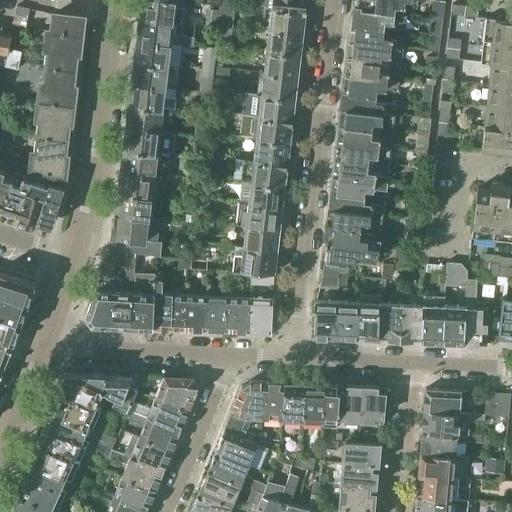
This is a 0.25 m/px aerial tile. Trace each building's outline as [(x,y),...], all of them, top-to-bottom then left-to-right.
[(140,0),(139,18),(173,21),(181,22),(183,7),(182,7),(183,0),(180,0),(140,0)] [(259,0),(259,6),(271,7),(305,12),(306,2),(306,0),(259,0)] [(354,0),(354,7),(394,12),(394,4),(416,6),(416,0),(354,0)] [(435,0),(432,0),(430,16),(435,17),(443,18),(445,1),(435,0)] [(221,5),(221,10),(219,23),(232,24),(234,3),(230,2),(222,1),(221,5)] [(451,13),(477,16),(478,7),(452,4),(451,13)] [(14,15),(23,17),(27,18),(29,9),(16,6),(14,15)] [(271,7),(268,28),(302,32),(304,14),(305,14),(305,12),(271,7)] [(354,7),(352,24),(383,27),(384,19),(405,22),(406,14),(394,12),(354,7)] [(205,25),(219,27),(219,23),(221,10),(207,8),(205,25)] [(54,14),(52,27),(81,30),(82,17),(54,14)] [(431,24),(430,33),(439,34),(440,34),(443,18),(435,17),(430,16),(429,24),(431,24)] [(139,18),(136,39),(170,43),(193,46),(193,38),(171,36),(173,21),(139,18)] [(480,63),(491,64),(511,65),(511,20),(485,18),(480,63)] [(219,23),(219,27),(216,44),(229,46),(232,24),(219,23)] [(352,24),(350,40),(402,47),(403,38),(382,35),(383,27),(352,24)] [(50,52),(48,66),(73,69),(75,52),(78,52),(81,30),(52,27),(48,27),(45,51),(50,52)] [(268,28),(266,50),(300,55),(302,32),(268,28)] [(0,31),(0,51),(7,53),(8,49),(11,34),(0,31)] [(439,34),(430,33),(429,33),(427,50),(437,51),(439,34)] [(448,38),(446,57),(458,59),(461,39),(448,38)] [(136,39),(133,61),(167,65),(170,43),(136,39)] [(350,40),(348,57),(400,63),(401,55),(402,47),(350,40)] [(205,46),(202,69),(213,71),(216,48),(205,46)] [(8,49),(7,53),(5,67),(17,70),(21,52),(8,49)] [(266,50),(263,71),(297,76),(300,55),(266,50)] [(425,66),(435,67),(435,64),(436,57),(427,56),(425,66)] [(348,57),(346,74),(398,80),(399,71),(400,63),(348,57)] [(133,61),(131,83),(165,87),(167,65),(133,61)] [(511,65),(491,64),(489,84),(511,86),(511,65)] [(42,80),(39,100),(72,104),(74,87),(71,86),(73,69),(48,66),(47,80),(42,80)] [(445,66),(443,79),(453,80),(455,67),(445,66)] [(199,91),(201,91),(210,92),(213,71),(202,69),(199,91)] [(263,71),(261,93),(294,97),(297,76),(263,71)] [(346,74),(344,90),(375,95),(376,86),(397,89),(398,80),(346,74)] [(453,80),(443,79),(442,92),(452,93),(453,80)] [(131,83),(128,104),(162,108),(165,87),(131,83)] [(424,84),(422,101),(431,102),(433,85),(424,84)] [(511,86),(489,84),(486,106),(511,108),(511,86)] [(344,90),(342,106),(394,113),(395,105),(374,102),(375,95),(344,90)] [(210,92),(201,91),(200,102),(209,103),(210,92)] [(259,107),(258,116),(292,120),(294,97),(261,93),(253,92),(252,106),(259,107)] [(42,121),(40,136),(65,138),(67,121),(70,122),(72,104),(39,100),(37,121),(42,121)] [(440,109),(438,122),(448,123),(450,101),(441,100),(440,109)] [(420,117),(421,117),(429,117),(431,102),(422,101),(420,117)] [(128,104),(126,126),(160,130),(162,108),(128,104)] [(342,106),(340,124),(371,128),(392,130),(394,113),(342,106)] [(511,108),(486,106),(484,128),(511,131),(511,108)] [(258,116),(256,137),(289,141),(292,120),(258,116)] [(421,117),(419,134),(427,135),(429,117),(421,117)] [(2,122),(0,140),(13,141),(15,123),(2,122)] [(448,123),(438,122),(436,135),(446,136),(448,123)] [(194,135),(197,135),(205,136),(206,125),(196,124),(194,135)] [(339,135),(338,141),(390,147),(391,138),(392,130),(371,128),(340,124),(339,135)] [(126,126),(123,149),(157,153),(160,130),(126,126)] [(511,131),(484,128),(481,150),(511,153),(511,131)] [(419,134),(417,150),(425,152),(427,135),(419,134)] [(31,166),(41,169),(64,174),(66,156),(63,155),(65,138),(40,136),(38,149),(34,149),(31,166)] [(256,137),(253,159),(287,163),(289,141),(256,137)] [(390,147),(338,141),(336,157),(367,161),(388,164),(389,156),(390,147)] [(204,145),(204,153),(218,154),(219,146),(204,145)] [(123,149),(120,170),(154,173),(157,153),(123,149)] [(417,150),(414,167),(423,168),(425,152),(417,150)] [(204,153),(203,158),(203,161),(216,163),(218,154),(204,153)] [(367,161),(336,157),(334,174),(386,180),(388,164),(367,161)] [(287,163),(253,159),(245,158),(242,178),(251,179),(250,180),(284,184),(287,163)] [(0,209),(1,210),(12,179),(2,176),(4,170),(0,168),(0,209)] [(37,180),(49,183),(62,185),(64,174),(41,169),(37,180)] [(120,170),(118,191),(152,195),(154,173),(120,170)] [(27,191),(31,178),(14,172),(12,179),(1,210),(19,215),(27,191)] [(334,174),(332,191),(363,195),(364,186),(385,189),(386,180),(334,174)] [(19,215),(38,222),(45,197),(49,183),(37,180),(31,178),(27,191),(19,215)] [(243,179),(240,201),(281,207),(284,184),(250,180),(243,179)] [(471,236),(511,241),(511,192),(508,192),(509,183),(491,181),(490,190),(477,188),(471,236)] [(45,197),(38,222),(46,224),(51,226),(52,221),(63,186),(62,185),(49,183),(45,197)] [(412,183),(410,200),(419,201),(421,184),(412,183)] [(200,184),(198,196),(208,197),(209,185),(200,184)] [(114,213),(148,218),(149,218),(152,195),(118,191),(115,213),(114,213)] [(332,191),(330,207),(382,214),(383,205),(362,203),(363,195),(332,191)] [(208,197),(198,196),(195,218),(205,220),(208,197)] [(410,200),(408,217),(416,218),(417,218),(419,201),(410,200)] [(236,223),(245,224),(279,229),(281,207),(240,201),(239,201),(236,223)] [(328,225),(359,228),(380,231),(381,223),(382,214),(330,207),(328,225)] [(109,250),(135,253),(179,258),(190,259),(191,245),(162,242),(162,240),(156,240),(158,227),(147,226),(148,218),(114,213),(111,235),(110,235),(108,250),(109,250)] [(405,234),(406,234),(414,235),(416,218),(408,217),(407,217),(405,234)] [(245,224),(243,246),(276,250),(279,229),(245,224)] [(328,225),(326,241),(378,247),(380,231),(359,228),(328,225)] [(403,250),(412,251),(413,247),(414,235),(406,234),(405,234),(403,250)] [(378,247),(326,241),(323,268),(339,270),(347,271),(348,261),(355,262),(356,253),(377,256),(378,247)] [(191,245),(190,259),(201,260),(201,246),(191,245)] [(276,250),(243,246),(242,254),(234,253),(232,271),(235,271),(251,272),(262,272),(274,273),(274,270),(274,269),(276,250)] [(126,265),(126,269),(134,269),(135,253),(109,250),(109,251),(106,250),(101,269),(114,269),(114,265),(126,265)] [(412,264),(413,257),(413,252),(412,251),(403,250),(398,250),(397,265),(412,266),(412,264)] [(495,263),(479,261),(478,274),(511,277),(511,258),(496,257),(495,263)] [(190,259),(179,258),(178,268),(190,268),(190,259)] [(446,262),(445,281),(466,282),(467,270),(462,265),(461,263),(446,262)] [(382,263),(381,278),(392,279),(393,264),(382,263)] [(103,325),(111,325),(112,290),(113,290),(114,269),(101,269),(98,280),(97,280),(85,316),(86,316),(91,324),(91,325),(103,325)] [(131,326),(134,273),(134,269),(126,269),(125,291),(113,290),(112,290),(111,325),(131,326)] [(339,270),(339,276),(338,286),(347,287),(347,271),(339,270)] [(0,272),(0,292),(26,303),(34,283),(24,280),(0,272)] [(250,284),(273,285),(274,273),(262,272),(251,272),(250,284)] [(131,326),(152,327),(154,277),(153,277),(153,278),(146,277),(146,274),(134,273),(131,326)] [(339,276),(322,274),(322,275),(319,287),(338,288),(338,286),(339,276)] [(152,327),(169,328),(170,293),(162,292),(162,278),(154,277),(152,327)] [(445,281),(445,283),(460,284),(459,295),(465,295),(466,282),(445,281)] [(464,306),(463,342),(485,344),(487,307),(475,307),(475,283),(466,282),(465,295),(464,306)] [(0,314),(20,322),(26,303),(0,292),(0,314)] [(169,328),(181,328),(183,294),(170,293),(169,328)] [(181,328),(204,329),(206,295),(183,294),(181,328)] [(423,294),(423,304),(421,340),(421,341),(442,342),(444,305),(444,299),(444,296),(423,294)] [(205,330),(226,331),(227,296),(206,295),(204,329),(205,329),(205,330)] [(226,331),(248,332),(250,297),(227,296),(226,331)] [(497,336),(511,337),(511,297),(501,296),(497,336)] [(250,297),(248,332),(271,333),(272,298),(250,297)] [(336,336),(337,300),(315,299),(315,300),(314,335),(336,336)] [(336,336),(357,337),(359,301),(337,300),(336,336)] [(357,337),(378,338),(379,302),(359,301),(357,337)] [(378,338),(400,339),(401,303),(379,302),(378,338)] [(400,339),(421,340),(423,304),(401,303),(400,339)] [(442,342),(463,342),(464,306),(444,305),(442,342)] [(0,335),(13,341),(20,322),(0,314),(0,335)] [(0,335),(0,357),(5,360),(13,341),(0,335)] [(63,376),(102,390),(103,389),(101,388),(106,374),(65,372),(63,376)] [(121,413),(126,415),(128,409),(132,400),(135,392),(141,375),(106,374),(101,388),(103,389),(102,390),(122,400),(118,411),(122,413),(121,413)] [(57,391),(94,407),(102,390),(63,376),(57,391)] [(155,396),(187,410),(188,410),(198,386),(197,386),(192,378),(163,376),(155,396)] [(223,430),(243,437),(248,425),(245,424),(248,418),(249,419),(250,417),(261,418),(263,381),(250,380),(250,381),(241,386),(223,430)] [(263,381),(261,418),(282,419),(284,382),(263,381)] [(284,382),(282,419),(303,420),(304,383),(284,382)] [(304,383),(303,420),(323,421),(324,384),(304,383)] [(324,384),(323,421),(322,427),(336,427),(336,420),(337,420),(340,385),(324,384)] [(336,420),(336,427),(345,428),(345,420),(359,421),(363,386),(347,385),(340,385),(337,420),(336,420)] [(363,386),(359,421),(366,421),(382,422),(385,387),(363,386)] [(425,388),(423,409),(459,411),(461,390),(425,388)] [(64,428),(83,436),(87,426),(86,426),(94,407),(57,391),(49,410),(68,418),(64,428)] [(485,392),(483,413),(508,415),(509,403),(509,398),(510,395),(485,392)] [(146,416),(179,430),(187,410),(155,396),(150,408),(132,400),(128,409),(146,416)] [(143,424),(138,437),(171,451),(179,430),(146,416),(128,409),(126,415),(125,417),(143,424)] [(423,409),(421,429),(457,432),(457,433),(465,434),(466,432),(467,433),(468,419),(469,412),(459,411),(423,409)] [(68,418),(49,410),(45,420),(36,441),(74,457),(83,436),(64,428),(68,418)] [(468,419),(483,421),(483,413),(469,412),(468,419)] [(88,438),(93,441),(111,449),(114,443),(116,437),(93,427),(88,438)] [(419,451),(455,453),(456,441),(465,442),(465,440),(480,442),(480,443),(489,444),(490,436),(481,435),(481,434),(467,433),(466,432),(465,434),(457,433),(457,432),(421,429),(419,451)] [(215,450),(248,464),(249,463),(259,468),(267,448),(257,444),(257,443),(243,437),(223,430),(215,449),(216,450),(215,450)] [(131,435),(123,454),(163,471),(171,451),(138,437),(131,435)] [(322,447),(336,448),(337,440),(322,440),(322,447)] [(344,440),(342,462),(377,464),(378,464),(380,442),(362,441),(344,440)] [(65,477),(74,457),(36,441),(27,462),(23,472),(43,480),(47,470),(65,477)] [(111,449),(93,441),(88,450),(107,458),(108,457),(111,449)] [(127,464),(121,476),(155,489),(160,476),(163,471),(123,454),(111,449),(108,457),(127,464)] [(262,493),(266,484),(244,476),(248,464),(215,450),(207,471),(240,484),(252,489),(262,493)] [(420,453),(418,474),(465,477),(467,455),(455,453),(419,451),(419,453),(420,453)] [(490,471),(501,472),(502,459),(491,458),(490,471)] [(333,484),(334,484),(375,487),(377,464),(342,462),(335,462),(333,484)] [(295,511),(298,504),(289,502),(293,489),(296,476),(299,467),(290,465),(287,478),(284,487),(280,500),(275,511),(295,511)] [(51,508),(65,477),(47,470),(43,480),(23,472),(14,491),(51,507),(51,508)] [(232,503),(240,484),(207,471),(199,490),(199,489),(198,490),(232,503)] [(275,511),(280,500),(271,498),(278,475),(271,471),(270,473),(266,484),(262,493),(258,504),(258,505),(254,511),(275,511)] [(326,474),(320,474),(320,481),(320,482),(329,483),(329,477),(326,474)] [(418,474),(416,494),(467,499),(469,478),(465,477),(418,474)] [(121,476),(113,496),(146,510),(155,489),(121,476)] [(298,504),(295,511),(317,511),(318,510),(317,509),(319,490),(320,482),(320,481),(315,480),(308,507),(298,504)] [(319,490),(333,491),(334,484),(333,484),(329,483),(320,482),(319,490)] [(339,492),(338,506),(373,509),(375,487),(334,484),(333,491),(339,492)] [(108,505),(105,511),(145,511),(146,510),(113,496),(94,488),(90,498),(96,499),(101,504),(108,505)] [(262,493),(252,489),(248,500),(258,504),(262,493)] [(228,511),(232,503),(198,490),(189,510),(193,511),(228,511)] [(48,511),(51,507),(14,491),(3,511),(48,511)] [(511,503),(511,493),(507,493),(502,493),(502,502),(511,503)] [(415,506),(414,511),(450,511),(451,505),(475,508),(476,499),(467,499),(416,494),(415,506)] [(242,508),(251,511),(254,511),(258,505),(248,501),(245,502),(242,508)]
